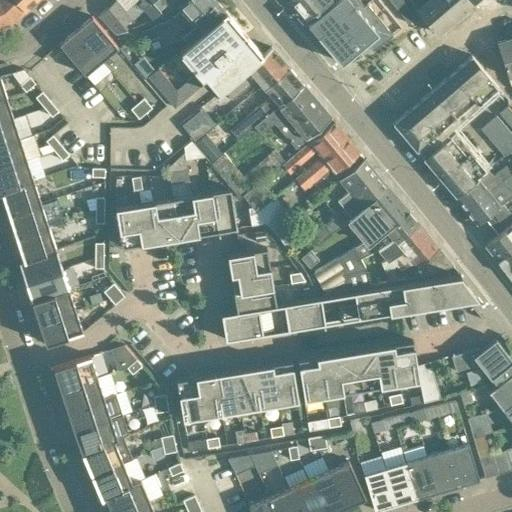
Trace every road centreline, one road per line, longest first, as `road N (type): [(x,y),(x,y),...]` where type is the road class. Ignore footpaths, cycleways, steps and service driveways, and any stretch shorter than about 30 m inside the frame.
road 1 (residential): [(511,309),(357,121)]
road 2 (residential): [(357,121),(480,14),(511,5)]
road 3 (residential): [(357,121),(255,0)]
road 4 (residential): [(19,362),(72,511)]
road 5 (residential): [(142,302),(93,340),(19,362)]
